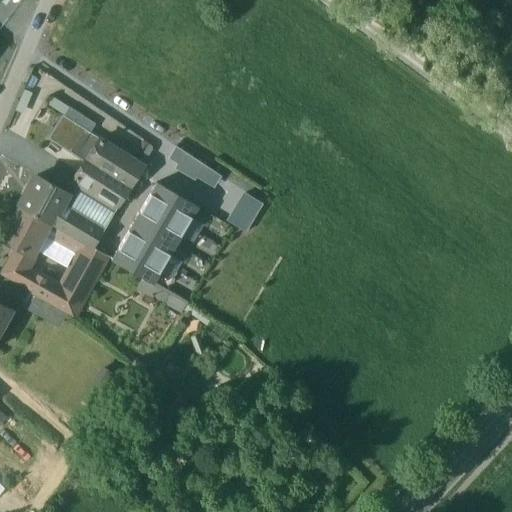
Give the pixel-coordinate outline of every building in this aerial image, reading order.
[(34,119),(40,96),(19,90),(13,113),(34,119)] [(85,159),(98,139),(64,117),(49,139),(83,162),(85,159)] [(183,135),(203,151),(210,142),(190,126),(183,135)] [(118,152),(98,139),(85,159),(105,172),(118,152)] [(222,180),(176,148),(167,161),(177,168),(175,172),(195,184),(197,181),(215,190),(222,180)] [(142,167),(118,152),(105,172),(129,188),(137,174),(142,167)] [(105,172),(85,159),(72,180),(118,209),(126,193),(129,188),(105,172)] [(66,194),(35,177),(18,207),(48,225),(48,224),(58,208),(66,194)] [(157,183),(112,261),(154,285),(198,206),(157,183)] [(263,205),(243,193),(227,220),(246,232),(263,205)] [(48,225),(18,207),(0,241),(31,257),(48,225)] [(102,233),(58,208),(48,224),(59,230),(85,244),(93,248),(102,233)] [(85,244),(59,230),(54,239),(80,254),(85,244)] [(93,248),(85,244),(80,254),(99,265),(104,255),(93,248)] [(99,265),(80,254),(61,288),(80,299),(99,265)] [(24,267),(10,260),(1,276),(5,277),(15,283),(24,267)] [(61,288),(24,267),(15,283),(28,291),(52,304),(53,304),(61,288)] [(15,283),(5,277),(0,285),(0,305),(10,311),(15,314),(21,303),(28,291),(15,283)] [(80,299),(61,288),(53,304),(71,314),(80,299)] [(52,304),(28,291),(21,303),(58,325),(66,312),(52,304)] [(0,305),(0,329),(10,311),(0,305)]
